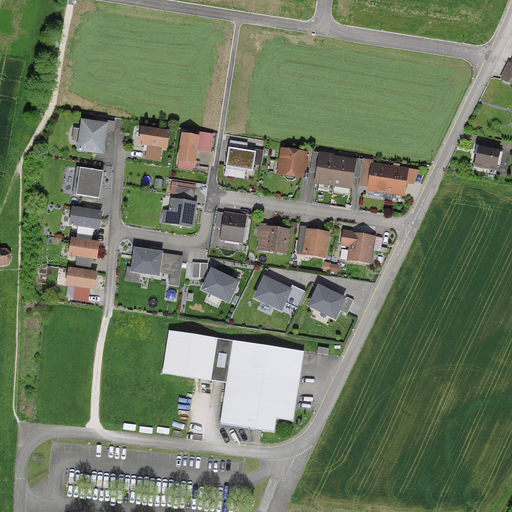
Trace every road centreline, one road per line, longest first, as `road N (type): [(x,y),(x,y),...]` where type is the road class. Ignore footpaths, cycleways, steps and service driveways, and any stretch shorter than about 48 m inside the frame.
road 1 (residential): [(411,225),(322,420),(297,446),(265,454),(41,431),(27,439),(19,511)]
road 2 (residential): [(411,225),(215,195),(198,242),(114,231)]
road 3 (track): [(71,0),(53,100),(0,211)]
road 4 (residential): [(132,0),(320,29)]
road 5 (residential): [(494,57),(411,225)]
road 6 (residential): [(320,29),(494,57)]
road 7 (track): [(106,315),(93,435)]
